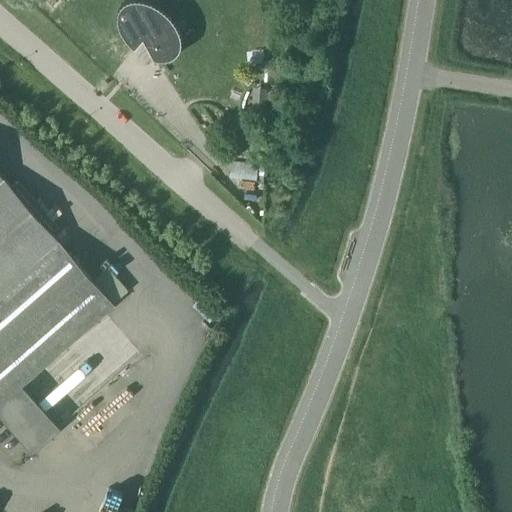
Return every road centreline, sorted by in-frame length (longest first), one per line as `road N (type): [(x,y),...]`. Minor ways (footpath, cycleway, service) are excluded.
road 1 (unknown): [(318,511),(413,177),(427,79)]
road 2 (unclassified): [(0,20),(243,231)]
